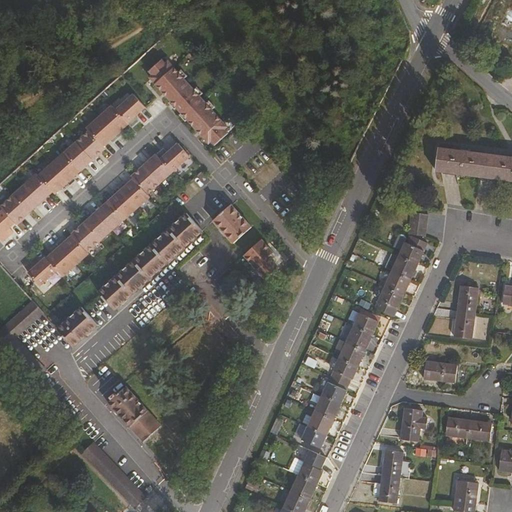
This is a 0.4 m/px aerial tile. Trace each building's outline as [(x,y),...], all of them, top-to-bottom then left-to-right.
[(511,2),(507,0),(499,0),(498,2),(505,5),(499,18),(511,23),(511,2)] [(480,39),(490,11),(476,5),(465,34),(480,39)] [(152,74),(149,77),(210,144),(212,141),(215,144),(229,131),(227,128),(229,126),(169,60),(167,61),(164,58),(150,71),(152,74)] [(0,211),(0,241),(2,243),(19,227),(17,224),(53,191),(56,194),(106,149),(104,146),(129,124),(129,123),(146,107),(134,93),(117,108),(113,104),(87,127),(89,130),(39,175),(37,173),(0,206),(3,209),(0,211)] [(46,257),(28,273),(41,287),(59,271),(64,276),(90,253),(89,253),(151,196),(149,194),(191,156),(178,141),(161,157),(157,153),(132,176),(134,178),(72,234),(47,257),(46,257)] [(511,181),(511,156),(510,157),(510,158),(467,152),(467,151),(459,150),(459,151),(437,148),(434,171),(511,181)] [(250,226),(228,203),(211,219),(233,242),(250,226)] [(112,310),(200,230),(183,212),(96,292),(112,310)] [(422,237),(425,216),(410,214),(408,235),(422,237)] [(267,280),(286,262),(263,237),(244,254),(267,280)] [(416,266),(426,245),(406,237),(397,257),(416,266)] [(409,282),(416,266),(397,257),(390,273),(409,282)] [(402,297),(409,282),(390,273),(382,288),(402,297)] [(511,306),(511,285),(504,285),(502,303),(511,304),(510,306),(511,306)] [(474,314),(478,288),(460,286),(456,312),(474,314)] [(392,318),(402,297),(382,288),(373,309),(392,318)] [(46,371),(14,338),(42,313),(32,301),(0,331),(0,345),(35,382),(46,371)] [(71,348),(96,325),(80,307),(56,330),(71,348)] [(471,340),(474,314),(456,312),(453,337),(471,340)] [(370,336),(377,323),(357,314),(351,327),(370,336)] [(363,352),(370,336),(351,327),(344,343),(363,352)] [(356,367),(363,352),(344,343),(336,358),(356,367)] [(350,380),(356,367),(336,358),(328,377),(346,386),(349,380),(350,380)] [(454,383),(456,365),(425,361),(422,380),(454,383)] [(344,391),(346,386),(328,377),(320,396),(339,404),(345,391),(344,391)] [(159,427),(124,388),(107,403),(141,442),(159,427)] [(331,420),(339,404),(320,396),(312,412),(331,420)] [(418,442),(421,410),(403,408),(399,440),(418,442)] [(324,436),(331,420),(312,412),(305,428),(324,436)] [(467,435),(470,417),(447,414),(445,432),(467,435)] [(490,438),(492,419),(470,417),(467,435),(490,438)] [(319,449),(324,436),(305,428),(299,440),(319,449)] [(145,498),(91,443),(80,453),(131,505),(134,508),(145,498)] [(511,471),(511,450),(500,449),(498,470),(511,471)] [(398,478),(401,453),(383,451),(380,476),(398,478)] [(318,471),(324,459),(308,452),(301,465),(296,476),(316,485),(321,473),(318,471)] [(296,476),(301,465),(291,461),(287,472),(296,476)] [(308,501),(316,485),(296,476),(289,492),(308,501)] [(395,503),(398,478),(380,476),(379,484),(374,483),(372,494),(378,495),(378,501),(395,503)] [(470,511),(473,511),(477,481),(456,479),(452,510),(470,511)] [(290,511),(303,511),(308,501),(289,492),(282,508),(290,511)]
